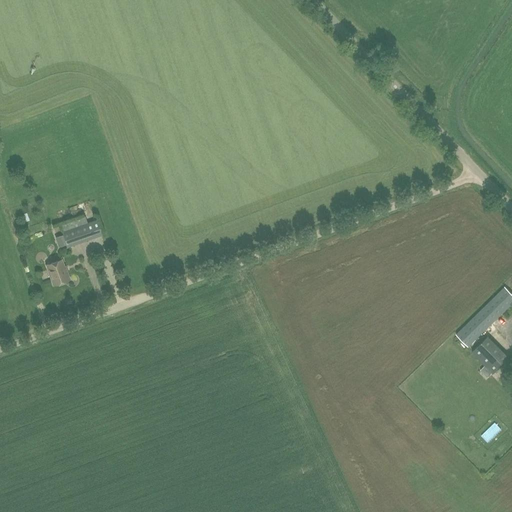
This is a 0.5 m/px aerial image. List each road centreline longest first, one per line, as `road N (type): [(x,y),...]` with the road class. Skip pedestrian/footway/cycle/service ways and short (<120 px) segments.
road 1 (track): [(0,349),(484,173)]
road 2 (unclassified): [(511,203),(318,0)]
